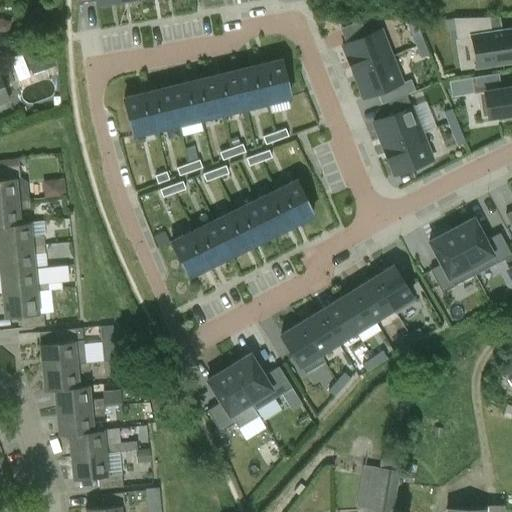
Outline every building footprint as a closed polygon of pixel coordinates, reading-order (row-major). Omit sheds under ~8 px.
[(456,41),(468,39),(473,69),(511,62),(511,27),(490,30),(488,17),(453,18),(456,41)] [(408,24),(417,46),(424,43),(416,21),(408,24)] [(352,72),(391,56),(380,30),(342,45),(352,72)] [(429,55),(424,43),(417,46),(421,58),(429,55)] [(54,65),(51,51),(30,55),(33,69),(54,65)] [(352,72),(363,98),(401,83),(391,56),(352,72)] [(280,60),(257,65),(266,103),(289,97),(280,60)] [(244,108),(266,103),(257,65),(235,71),(244,108)] [(222,114),(244,108),(235,71),(213,76),(222,114)] [(511,86),(491,89),(489,73),(461,78),(463,94),(475,93),(479,117),(495,115),(496,120),(511,117),(511,86)] [(222,114),(213,76),(190,82),(200,119),(222,114)] [(200,119),(190,82),(168,87),(178,125),(200,119)] [(146,93),(155,130),(178,125),(168,87),(146,93)] [(155,130),(146,93),(123,98),(132,136),(155,130)] [(412,107),(422,130),(433,125),(428,112),(423,114),(420,104),(412,107)] [(372,122),(383,149),(421,133),(411,107),(372,122)] [(443,112),(447,123),(455,120),(450,109),(443,112)] [(456,145),(464,142),(455,120),(447,123),(456,145)] [(273,133),(276,140),(287,136),(285,128),(273,133)] [(276,140),(273,133),(262,137),(265,144),(276,140)] [(432,160),(421,133),(383,149),(393,175),(432,160)] [(230,148),(233,156),(244,152),(241,144),(230,148)] [(233,156),(230,148),(219,152),(222,160),(233,156)] [(257,154),(259,162),(271,158),(268,150),(257,154)] [(259,162),(257,154),(245,158),(248,166),(259,162)] [(198,160),(187,164),(190,172),(201,167),(198,160)] [(178,176),(190,172),(187,164),(176,168),(178,176)] [(27,182),(19,177),(18,166),(0,167),(0,202),(28,200),(27,182)] [(214,170),(216,178),(228,173),(225,166),(214,170)] [(216,178),(214,170),(202,174),(205,182),(216,178)] [(165,172),(154,176),(157,184),(168,179),(165,172)] [(42,194),(63,193),(63,179),(41,180),(42,194)] [(182,181),(170,185),(173,193),(185,189),(182,181)] [(291,226),(312,215),(295,181),(274,191),(291,226)] [(173,193),(170,185),(159,190),(162,197),(173,193)] [(274,191),(253,201),(270,236),(291,226),(274,191)] [(0,202),(0,226),(29,223),(19,224),(18,210),(30,209),(29,200),(28,200),(0,202)] [(233,211),(250,246),(270,236),(253,201),(233,211)] [(233,211),(212,221),(229,256),(250,246),(233,211)] [(472,218),(450,230),(474,275),(510,255),(499,233),(484,241),(472,218)] [(209,266),(229,256),(212,221),(192,231),(209,266)] [(0,248),(44,245),(43,236),(30,237),(29,223),(0,226),(0,248)] [(441,292),(474,275),(450,230),(428,242),(440,264),(429,270),(441,292)] [(209,266),(192,231),(171,241),(188,276),(209,266)] [(44,253),(44,245),(0,248),(0,271),(33,268),(32,254),(44,253)] [(372,278),(391,309),(394,313),(413,301),(392,266),(372,278)] [(35,282),(33,268),(0,271),(0,285),(1,295),(36,291),(48,290),(47,281),(35,282)] [(372,278),(354,289),(373,320),(391,309),(372,278)] [(355,331),(373,320),(354,289),(336,300),(355,331)] [(38,313),(36,291),(1,295),(3,318),(19,316),(20,328),(44,326),(42,313),(38,313)] [(355,331),(336,300),(317,312),(337,343),(355,331)] [(300,323),(319,354),(337,343),(317,312),(300,323)] [(319,354),(300,323),(280,335),(304,374),(324,362),(319,354)] [(112,325),(100,326),(101,340),(102,346),(114,345),(112,325)] [(54,343),(38,345),(41,368),(75,364),(84,363),(81,328),(52,331),(54,343)] [(407,334),(411,341),(422,336),(418,329),(407,334)] [(411,341),(407,334),(396,339),(400,346),(411,341)] [(371,358),(371,359),(376,365),(385,358),(381,351),(371,358)] [(249,354),(230,366),(256,409),(291,387),(278,366),(263,376),(249,354)] [(366,372),(376,365),(371,359),(371,358),(361,365),(366,372)] [(75,364),(41,368),(43,390),(88,386),(87,385),(78,386),(76,373),(89,372),(88,363),(84,363),(75,364)] [(256,409),(230,366),(207,380),(220,402),(206,411),(219,432),(233,423),(236,428),(259,413),(256,409)] [(343,373),(335,382),(341,387),(349,378),(343,373)] [(334,396),(341,387),(335,382),(327,391),(334,396)] [(88,386),(43,390),(43,391),(53,390),(55,413),(103,408),(102,406),(102,399),(89,400),(88,386)] [(120,390),(102,392),(103,405),(121,404),(120,390)] [(103,416),(103,408),(55,413),(57,435),(102,430),(92,431),(91,417),(103,416)] [(103,444),(102,430),(57,435),(67,435),(69,457),(104,453),(117,452),(116,443),(103,444)] [(383,458),(380,458),(372,511),(379,511),(393,511),(403,451),(384,448),(383,458)] [(106,476),(104,453),(69,457),(72,480),(97,477),(98,489),(122,487),(121,474),(106,476)] [(84,509),(84,511),(119,511),(119,506),(124,506),(122,493),(98,495),(100,507),(84,509)]
